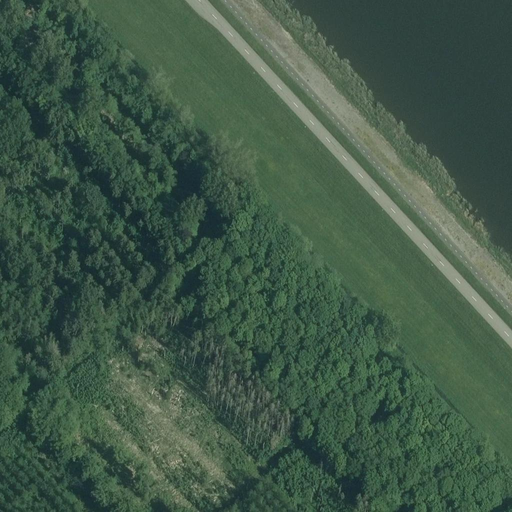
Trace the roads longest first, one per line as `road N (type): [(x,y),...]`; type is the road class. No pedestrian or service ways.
road 1 (tertiary): [(198,0),(511,340)]
road 2 (track): [(378,360),(209,511)]
